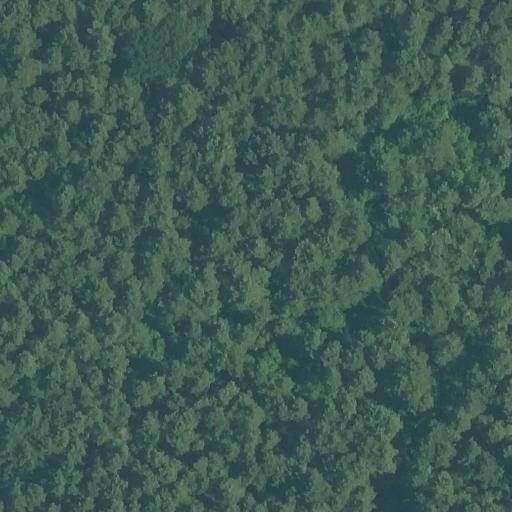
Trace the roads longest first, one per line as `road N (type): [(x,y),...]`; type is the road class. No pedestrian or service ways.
road 1 (track): [(0,376),(329,511)]
road 2 (track): [(383,511),(511,236)]
